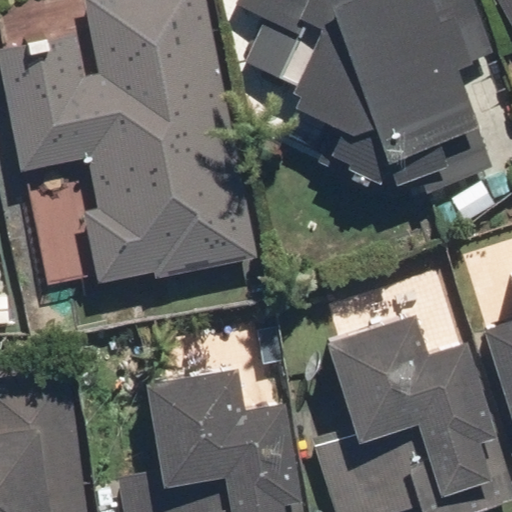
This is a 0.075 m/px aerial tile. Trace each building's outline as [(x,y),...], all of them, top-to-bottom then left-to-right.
[(251,260),(201,0),(76,0),(91,75),(80,78),(72,36),(0,49),(0,116),(11,176),(83,162),(93,211),(75,214),(89,291),(251,260)] [(469,0),(234,0),(231,7),(259,21),(237,65),(283,88),(272,110),(323,136),(312,159),(379,193),(385,209),(485,174),(448,73),(490,58),(469,0)] [(511,0),(490,0),(511,38),(511,0)] [(511,274),(496,279),(508,317),(470,330),(511,460),(511,274)] [(407,511),(484,511),(510,504),(459,343),(418,355),(407,318),(312,348),(338,429),(303,440),(326,511),(400,511),(407,510),(407,511)] [(82,511),(65,368),(0,375),(0,511),(82,511)] [(300,511),(279,403),(232,412),(224,369),(131,387),(147,470),(108,477),(114,511),(300,511)]
